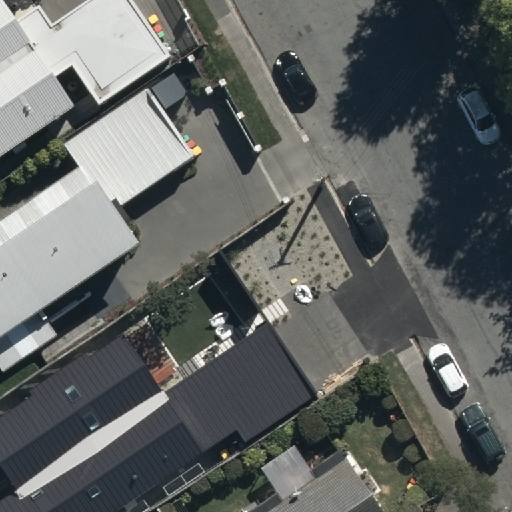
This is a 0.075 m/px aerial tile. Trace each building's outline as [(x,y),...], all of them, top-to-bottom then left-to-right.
[(0,0),(0,157),(74,107),(54,78),(72,65),(99,106),(172,57),(133,0),(87,0),(52,24),(40,6),(16,22),(0,0)] [(48,337),(141,273),(112,231),(198,172),(148,100),(64,158),(81,182),(0,238),(0,385),(4,391),(59,352),(48,337)] [(216,265),(238,310),(310,273),(288,229),(216,265)] [(119,337),(0,418),(0,461),(17,487),(0,498),(0,511),(121,511),(236,434),(244,445),(319,394),(269,321),(159,396),(119,337)] [(376,511),(332,446),(235,511),(209,511),(206,508),(199,511),(376,511)]
